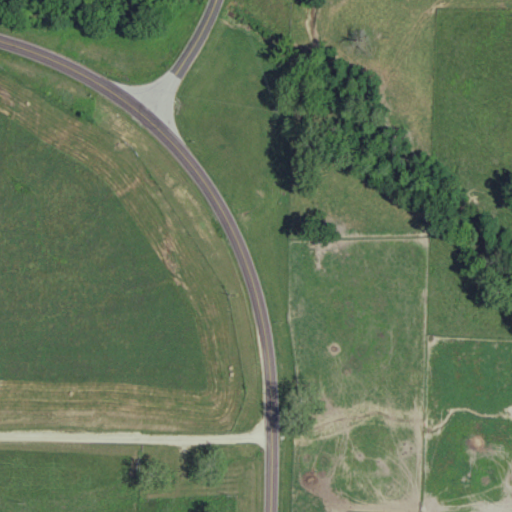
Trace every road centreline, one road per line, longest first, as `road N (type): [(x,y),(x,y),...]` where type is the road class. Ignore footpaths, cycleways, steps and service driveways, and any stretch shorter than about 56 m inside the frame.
road 1 (secondary): [(277,511),(272,353),(260,278),(236,227),(194,162),(149,114),(77,71),(0,41)]
road 2 (residential): [(278,432),(192,441),(0,436)]
road 3 (secondary): [(221,0),(199,49),(149,114)]
